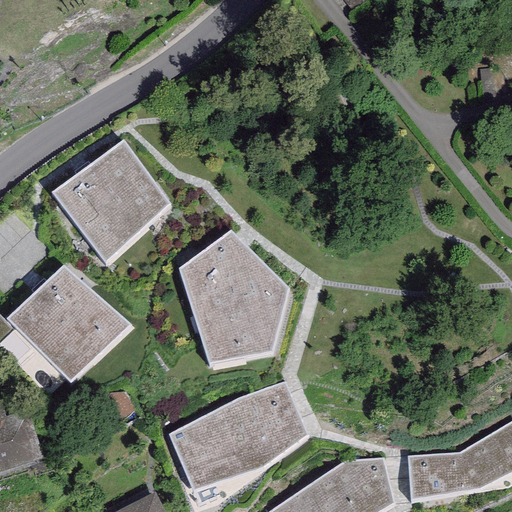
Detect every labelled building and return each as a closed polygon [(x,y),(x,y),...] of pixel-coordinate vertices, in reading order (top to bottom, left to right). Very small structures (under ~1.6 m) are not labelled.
[(339,0),(351,15),(369,0),(339,0)] [(52,200),(105,270),(170,210),(123,147),(52,200)] [(230,239),(179,277),(210,371),(271,360),(287,295),(230,239)] [(62,273),(6,325),(70,391),(131,333),(62,273)] [(250,399),(169,443),(193,498),(262,476),(308,444),(284,386),(250,399)] [(0,411),(0,480),(42,467),(26,418),(4,425),(0,411)] [(511,426),(459,458),(409,462),(412,508),(479,497),(511,479),(511,426)] [(292,505),(279,511),(391,511),(394,511),(384,462),(346,467),(292,505)] [(160,511),(154,500),(130,511),(160,511)]
